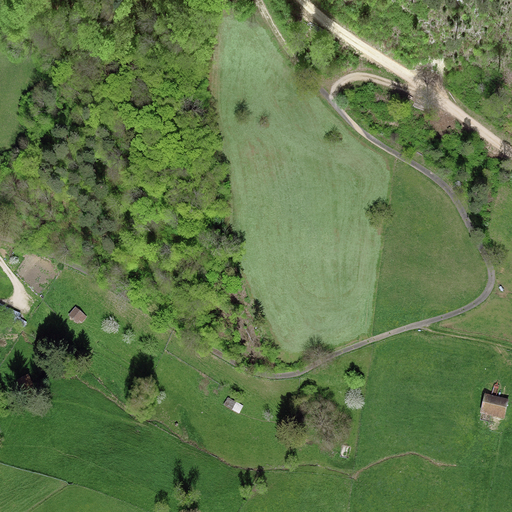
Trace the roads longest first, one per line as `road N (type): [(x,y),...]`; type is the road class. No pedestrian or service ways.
road 1 (track): [(261,0),(274,35),(323,99),(448,189),(491,277),(480,300),(301,371),(270,375),(252,372),(84,269),(0,240)]
road 2 (track): [(511,153),(303,0)]
road 3 (track): [(346,120),(335,103),(342,81),(359,77),(433,93)]
